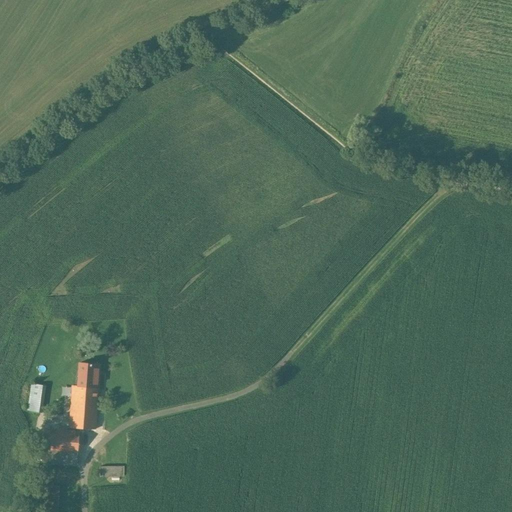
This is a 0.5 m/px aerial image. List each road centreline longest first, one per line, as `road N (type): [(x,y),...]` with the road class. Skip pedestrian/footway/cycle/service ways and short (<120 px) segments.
road 1 (track): [(460,180),(413,213),(260,382),(124,424)]
road 2 (unclassified): [(0,168),(130,65),(280,0)]
